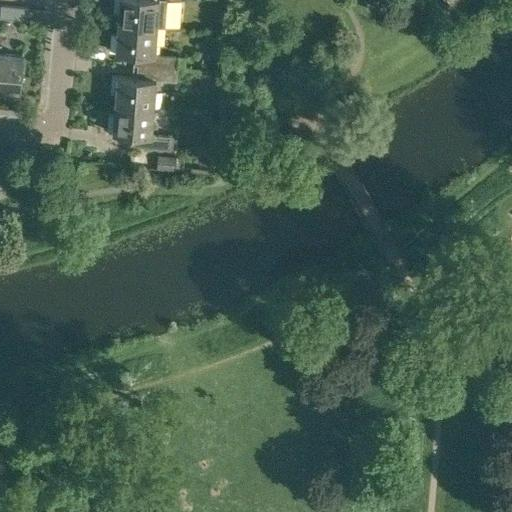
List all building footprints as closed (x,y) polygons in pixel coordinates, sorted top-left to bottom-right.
[(118,12),(117,23),(156,27),(157,26),(164,27),(166,0),(174,0),(179,0),(114,0),(114,11),(118,12)] [(441,14),(445,14),(448,11),(449,4),(446,1),(442,1),(439,4),(438,10),(441,14)] [(27,20),(28,7),(1,5),(0,17),(27,20)] [(110,51),(115,51),(133,53),(132,65),(176,69),(177,56),(154,54),(156,27),(117,23),(117,33),(112,32),(110,51)] [(0,54),(0,90),(20,92),(23,56),(0,54)] [(116,93),(115,104),(154,107),(156,79),(175,81),(176,69),(132,65),(131,77),(112,75),(110,92),(116,93)] [(107,132),(112,132),(131,134),(130,146),(169,149),(170,137),(151,135),(154,107),(115,104),(114,114),(108,113),(107,132)] [(158,155),(157,168),(175,170),(176,156),(158,155)]
